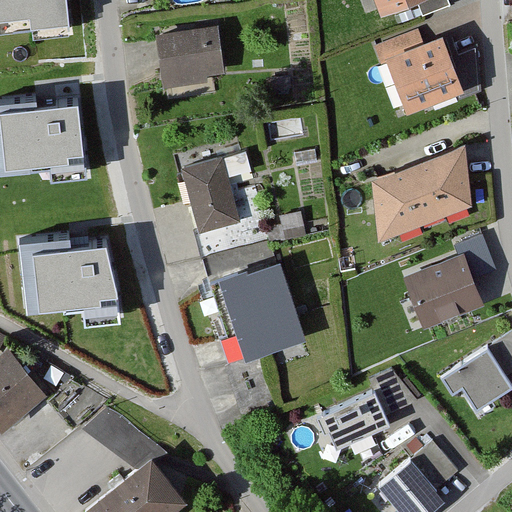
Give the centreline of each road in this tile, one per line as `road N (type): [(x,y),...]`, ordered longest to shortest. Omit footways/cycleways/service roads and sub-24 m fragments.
road 1 (residential): [(115,0),(134,189),(194,416),(248,511)]
road 2 (residential): [(511,243),(488,0)]
